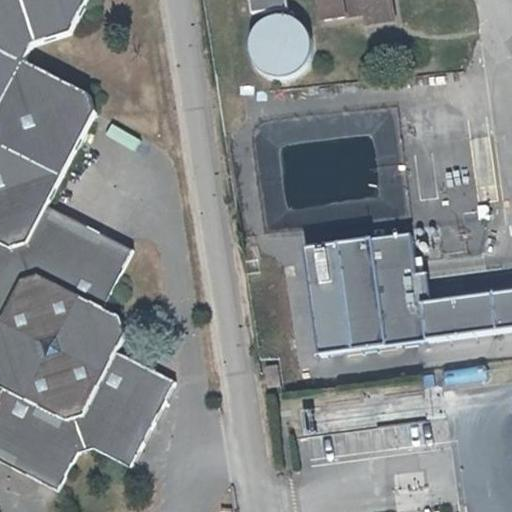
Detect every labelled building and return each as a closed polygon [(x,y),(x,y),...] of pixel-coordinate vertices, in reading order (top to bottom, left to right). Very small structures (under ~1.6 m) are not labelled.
[(0,0),(0,387),(2,389),(0,393),(0,459),(59,489),(75,456),(91,451),(133,468),(174,381),(115,353),(123,339),(118,320),(104,313),(132,251),(44,205),(89,113),(86,96),(20,59),(29,44),(69,31),(82,0),(0,0)] [(291,0),(256,0),(258,15),(292,11),(291,0)] [(328,0),(333,23),(370,16),(373,33),(401,28),(395,0),(328,0)] [(412,243),(310,258),(324,360),(511,333),(511,298),(421,311),(412,243)] [(278,365),(265,367),(268,387),(280,385),(278,365)]
